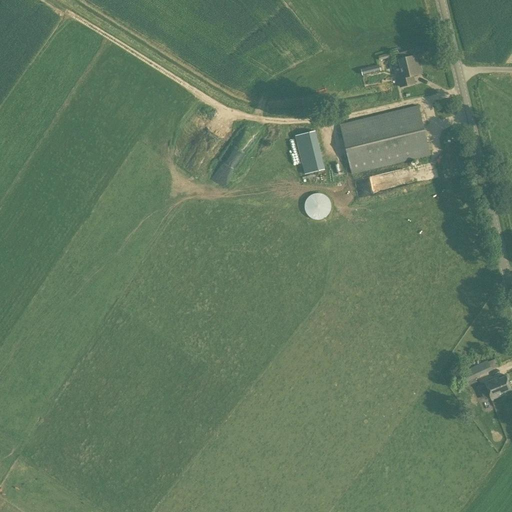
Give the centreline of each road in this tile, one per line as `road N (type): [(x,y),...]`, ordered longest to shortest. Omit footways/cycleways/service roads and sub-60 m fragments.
road 1 (track): [(68,11),(216,105),(256,120),(316,120),(461,91)]
road 2 (tertiary): [(440,0),(511,298)]
